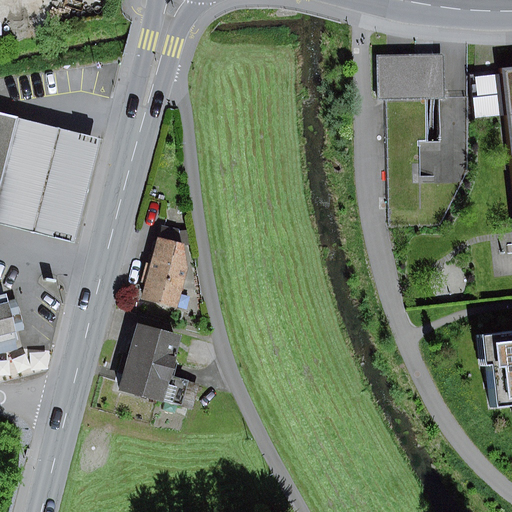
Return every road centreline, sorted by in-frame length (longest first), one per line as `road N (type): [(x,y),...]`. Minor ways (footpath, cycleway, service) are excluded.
road 1 (residential): [(164,83),(181,91),(204,266),(229,367),(302,511)]
road 2 (primary): [(72,377),(142,115)]
road 3 (primary): [(38,511),(72,377)]
